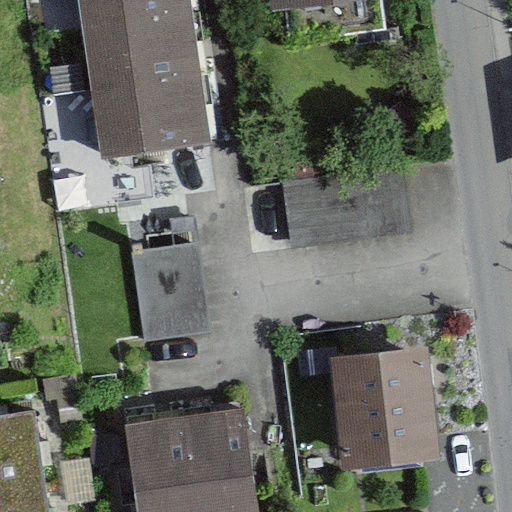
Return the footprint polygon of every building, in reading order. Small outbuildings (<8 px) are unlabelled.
[(200,15),(197,0),(81,0),(87,33),(200,15)] [(265,0),(268,16),(383,1),(382,0),(265,0)] [(210,81),(200,15),(87,33),(97,98),(210,81)] [(220,147),(210,81),(97,98),(107,164),(220,147)] [(511,94),(491,97),(503,197),(511,195),(511,94)] [(374,174),(381,230),(412,226),(405,169),(374,174)] [(381,230),(374,174),(342,178),(350,235),(381,230)] [(350,235),(342,178),(311,182),(319,239),(350,235)] [(319,239),(311,182),(280,186),(288,243),(319,239)] [(139,281),(206,273),(203,246),(136,253),(139,281)] [(142,308),(209,300),(206,273),(139,281),(142,308)] [(209,300),(142,308),(145,335),(212,328),(209,300)] [(431,347),(334,361),(350,469),(446,455),(431,347)] [(256,511),(242,410),(125,426),(136,511),(256,511)] [(52,511),(36,412),(0,418),(0,511),(52,511)]
